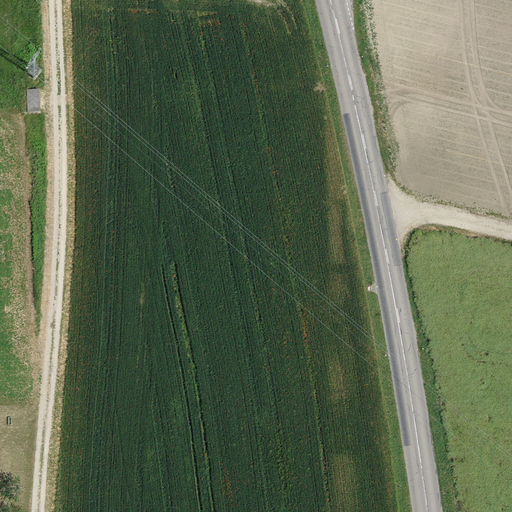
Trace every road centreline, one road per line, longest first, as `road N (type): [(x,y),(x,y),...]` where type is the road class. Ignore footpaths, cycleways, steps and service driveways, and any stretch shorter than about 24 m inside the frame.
road 1 (secondary): [(331,0),(423,511)]
road 2 (track): [(39,511),(56,291),(57,0)]
